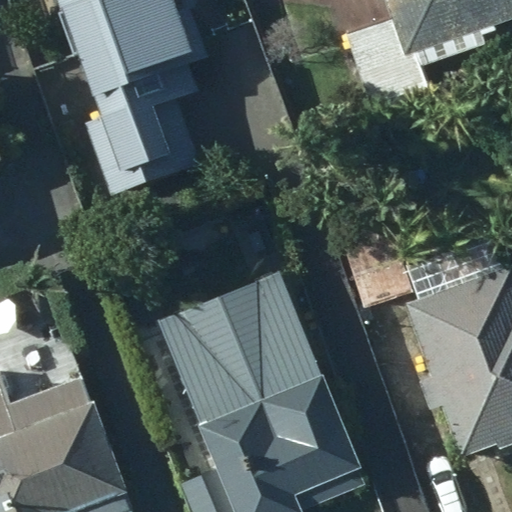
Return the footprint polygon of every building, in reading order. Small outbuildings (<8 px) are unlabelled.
[(42,0),(48,15),(38,17),(70,107),(82,102),(89,123),(82,125),(102,180),(107,178),(114,196),(195,168),(171,103),(189,96),(180,70),(199,63),(180,11),(162,18),(155,0),(42,0)] [(511,0),(375,0),(394,54),(511,14),(511,0)] [(511,304),(501,272),(395,310),(451,463),(511,440),(511,304)] [(137,388),(170,375),(144,306),(111,319),(137,388)] [(286,511),(282,503),(348,476),(295,348),(178,396),(193,432),(188,433),(205,473),(172,487),(182,511),(286,511)] [(83,511),(111,501),(64,385),(0,409),(0,511),(83,511)]
